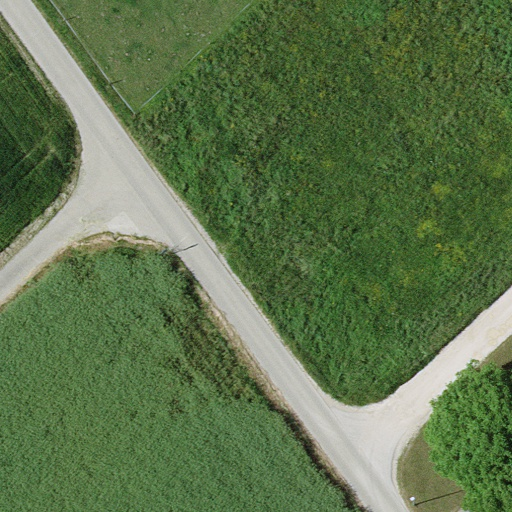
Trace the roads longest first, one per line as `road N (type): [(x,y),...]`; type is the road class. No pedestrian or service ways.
road 1 (unclassified): [(0,1),(389,511)]
road 2 (track): [(130,180),(0,298)]
